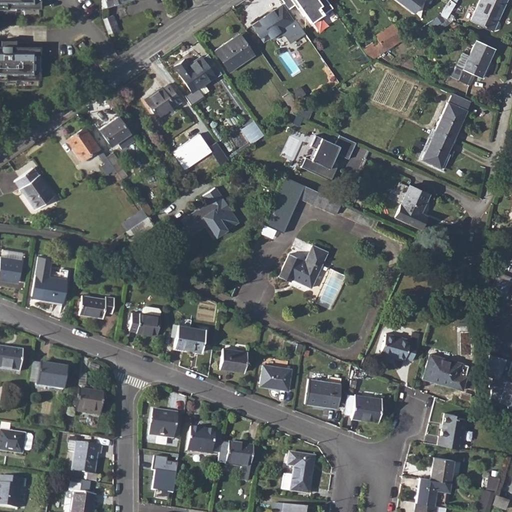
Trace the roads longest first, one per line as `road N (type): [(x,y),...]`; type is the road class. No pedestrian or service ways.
road 1 (residential): [(134,363),(350,448)]
road 2 (residential): [(134,363),(127,386),(128,511)]
road 3 (residential): [(0,313),(134,363)]
road 4 (tertiary): [(0,153),(116,71)]
road 5 (tertiary): [(116,71),(219,0)]
